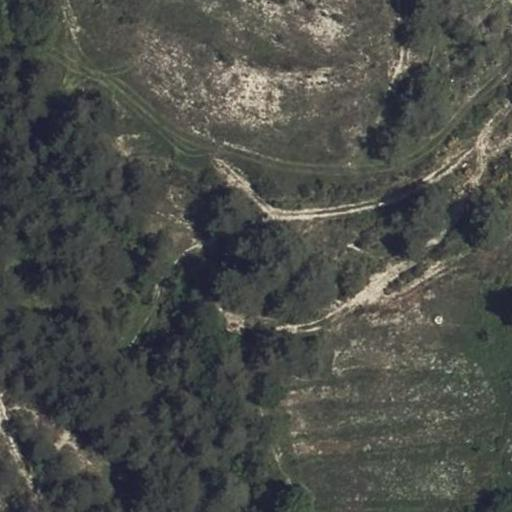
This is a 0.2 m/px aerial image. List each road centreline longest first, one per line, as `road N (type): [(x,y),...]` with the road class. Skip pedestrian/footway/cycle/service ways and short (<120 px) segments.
road 1 (track): [(66,0),(75,47),(269,212)]
road 2 (track): [(269,212),(330,211),(397,195),(443,170),(511,100)]
